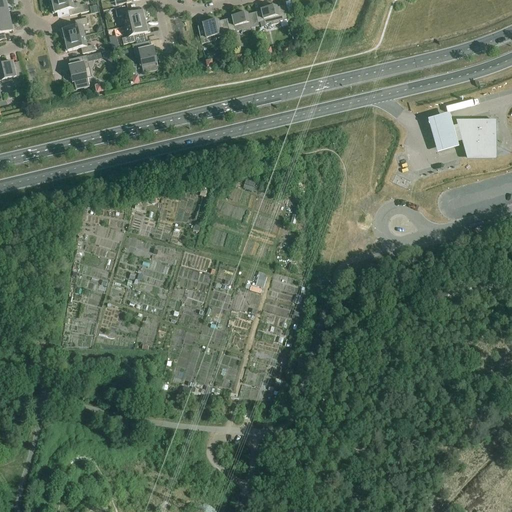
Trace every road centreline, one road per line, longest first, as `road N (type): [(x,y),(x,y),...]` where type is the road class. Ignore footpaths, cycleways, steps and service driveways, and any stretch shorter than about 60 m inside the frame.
road 1 (primary): [(511,33),(446,56),(0,161)]
road 2 (primary): [(0,186),(511,59)]
road 3 (track): [(511,284),(415,302),(355,332),(335,362),(317,434)]
